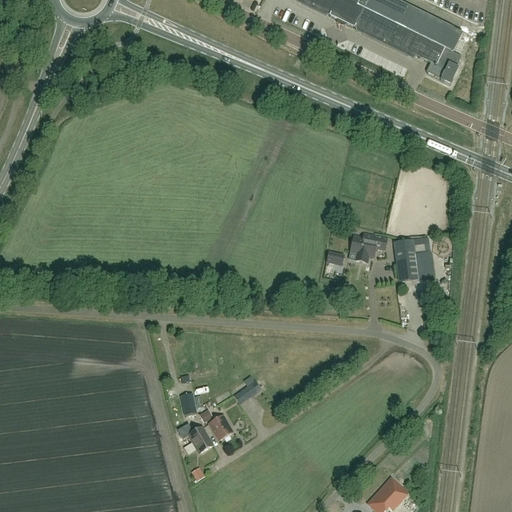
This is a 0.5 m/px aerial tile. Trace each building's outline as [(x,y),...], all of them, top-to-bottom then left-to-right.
[(341,0),(299,0),(330,15),(330,17),(333,19),(341,0)] [(356,28),(431,65),(426,73),(441,80),(440,82),(450,87),(459,69),(456,68),(461,57),(453,53),(463,33),(395,0),(341,0),(333,19),(355,30),(356,28)] [(388,240),(375,237),(374,241),(354,237),(350,254),(374,259),(375,251),(385,253),(388,240)] [(446,290),(440,238),(394,244),(399,283),(419,281),(421,293),(446,290)] [(344,256),(329,254),(327,264),(342,267),(344,256)] [(240,393),(246,402),(261,391),(255,382),(240,393)] [(197,414),(194,404),(183,407),(185,417),(197,414)] [(208,411),(199,417),(204,425),(213,419),(208,411)] [(218,442),(234,434),(224,416),(208,425),(218,442)] [(188,425),(177,431),(183,440),(189,437),(193,444),(197,452),(199,455),(213,447),(202,429),(193,434),(188,425)] [(392,479),(367,506),(373,511),(386,511),(388,510),(389,511),(393,511),(409,495),(405,492),(392,479)]
